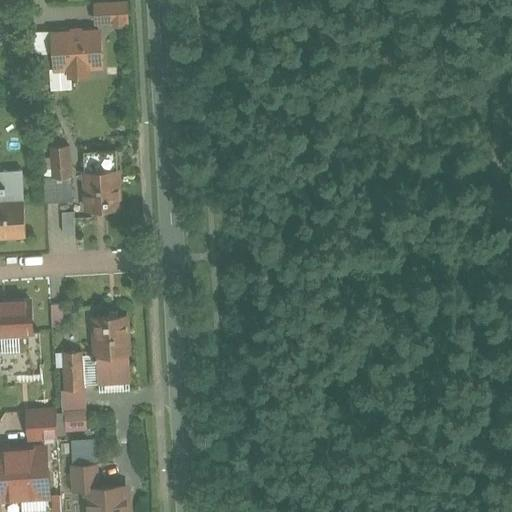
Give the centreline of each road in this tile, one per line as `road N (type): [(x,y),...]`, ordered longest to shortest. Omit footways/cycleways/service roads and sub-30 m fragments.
road 1 (tertiary): [(158,0),(172,256)]
road 2 (tertiary): [(172,256),(187,511)]
road 3 (residential): [(172,256),(0,267)]
